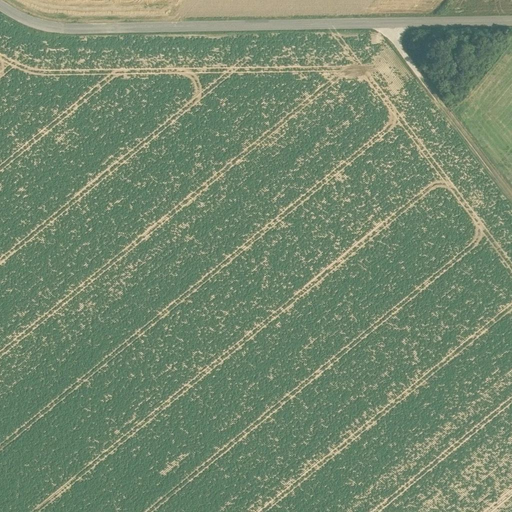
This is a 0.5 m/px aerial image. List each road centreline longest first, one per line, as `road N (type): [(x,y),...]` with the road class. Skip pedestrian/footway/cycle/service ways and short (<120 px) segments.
road 1 (tertiary): [(0,4),(66,30),(511,20)]
road 2 (track): [(511,196),(385,23)]
